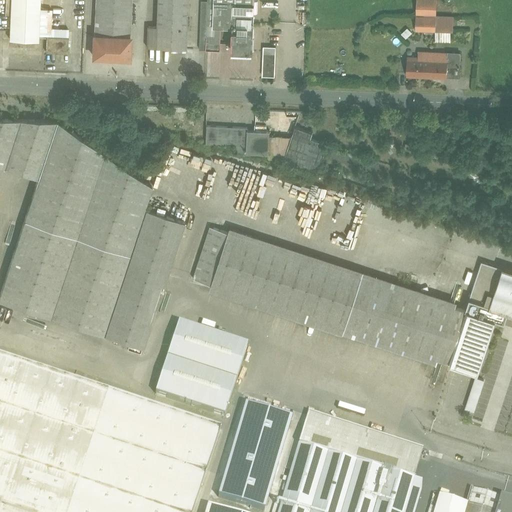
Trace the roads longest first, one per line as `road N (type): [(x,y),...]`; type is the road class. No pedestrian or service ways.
road 1 (unclassified): [(511,104),(0,83)]
road 2 (unknown): [(207,211),(421,270),(442,269),(470,251),(511,264)]
road 3 (unknown): [(175,304),(148,374),(0,334)]
road 4 (unknown): [(445,430),(257,341)]
road 5 (unknown): [(257,341),(199,511)]
